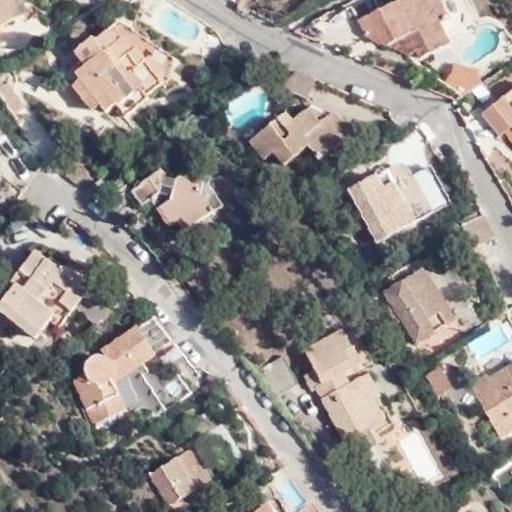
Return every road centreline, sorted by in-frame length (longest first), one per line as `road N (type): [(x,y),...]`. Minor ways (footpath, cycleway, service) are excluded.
road 1 (residential): [(42,184),(87,205),(125,239),(347,511)]
road 2 (residential): [(211,0),(450,118),(511,223)]
